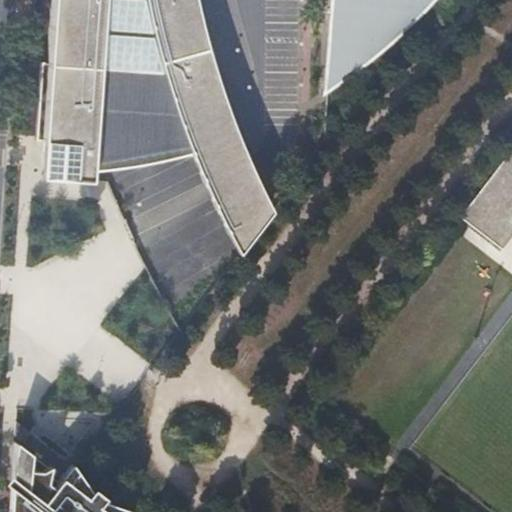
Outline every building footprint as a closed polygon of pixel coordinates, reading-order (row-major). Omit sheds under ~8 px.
[(49,0),(44,64),(41,64),(35,143),(42,144),(40,182),(89,184),(90,173),(92,141),(118,138),(158,131),(159,134),(190,137),(196,155),(238,142),(228,118),(216,84),(206,52),(201,53),(191,0),(49,0)] [(191,0),(201,53),(206,52),(193,0),(191,0)] [(342,0),(342,5),(328,4),(326,39),(329,39),(326,92),(346,79),(370,61),(399,35),(425,9),(432,0),(342,0)] [(188,158),(236,258),(269,214),(252,177),(238,142),(196,155),(190,137),(159,134),(158,131),(118,138),(92,141),(90,173),(107,172),(139,168),(179,160),(188,158)] [(511,159),(480,201),(511,225),(511,159)] [(69,467),(15,425),(13,445),(46,470),(48,469),(46,478),(55,485),(69,467)] [(9,499),(8,511),(39,511),(49,500),(59,507),(54,511),(120,511),(121,511),(107,506),(99,502),(93,499),(82,486),(69,467),(55,485),(46,478),(48,469),(46,470),(13,445),(11,473),(20,480),(9,494),(9,499)] [(10,483),(9,494),(20,480),(11,473),(10,483)] [(49,500),(39,511),(54,511),(59,507),(49,500)]
